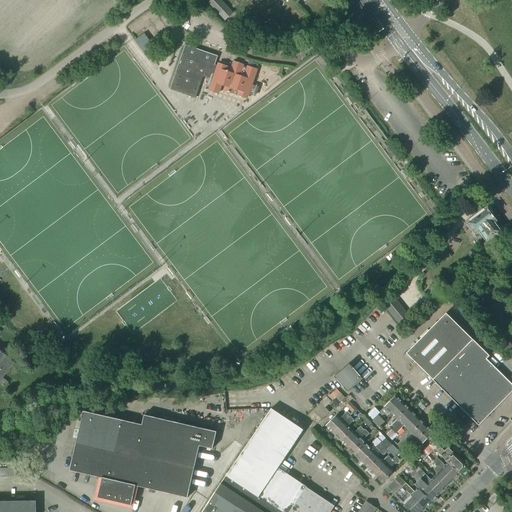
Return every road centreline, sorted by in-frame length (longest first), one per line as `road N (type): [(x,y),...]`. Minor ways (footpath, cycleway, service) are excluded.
road 1 (unclassified): [(380,56),(366,63),(339,46),(248,45),(170,0)]
road 2 (unclassified): [(380,56),(423,96),(511,215)]
road 3 (primary): [(397,44),(511,191)]
road 4 (unclassified): [(154,0),(34,85),(0,95)]
road 5 (primary): [(511,155),(408,35)]
